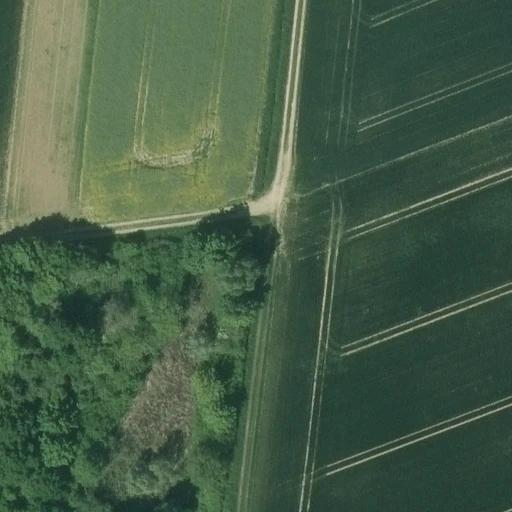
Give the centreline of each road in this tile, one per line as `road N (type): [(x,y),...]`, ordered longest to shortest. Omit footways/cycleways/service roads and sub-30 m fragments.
road 1 (track): [(293,0),(244,511)]
road 2 (track): [(267,217),(0,243)]
